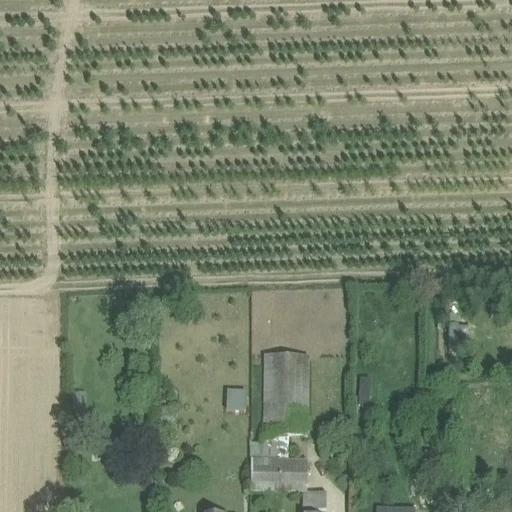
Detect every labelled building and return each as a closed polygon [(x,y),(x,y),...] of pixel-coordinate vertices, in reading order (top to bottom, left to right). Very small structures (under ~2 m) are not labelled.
[(308,359),(264,358),(263,462),(287,462),(287,438),(307,439),(308,359)] [(369,377),(359,378),(360,395),(370,394),(369,377)] [(228,412),(247,413),(248,391),(229,391),(228,412)] [(85,396),(73,395),(73,433),(85,433),(85,396)] [(438,453),(426,453),(425,465),(437,465),(438,453)] [(263,462),(251,462),(251,494),(303,495),(306,495),(307,463),(287,462),(263,462)] [(306,495),(303,495),(302,511),(325,511),(325,495),(306,495)]
